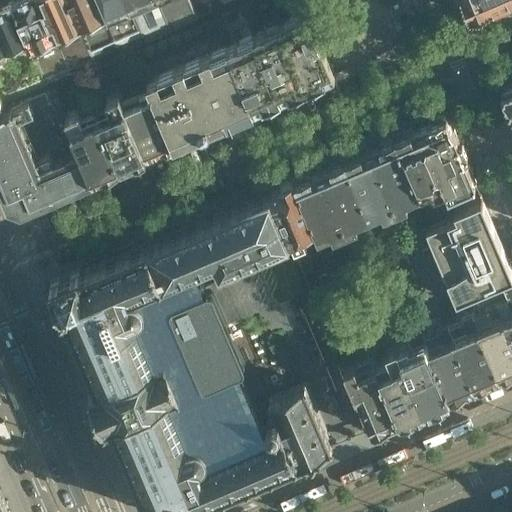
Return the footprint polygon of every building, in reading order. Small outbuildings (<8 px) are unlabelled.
[(59,43),(40,0),(15,0),(12,1),(30,45),(47,83),(71,72),(59,43)] [(93,56),(69,0),(40,0),(59,43),(71,72),(95,62),(93,56)] [(107,22),(97,0),(69,0),(93,56),(117,46),(107,22)] [(144,34),(129,0),(97,0),(107,22),(117,46),(144,34)] [(170,30),(158,0),(129,0),(144,34),(146,40),(170,30)] [(505,0),(463,0),(470,15),(505,0)] [(47,83),(30,45),(12,1),(0,6),(0,33),(25,92),(47,83)] [(335,73),(309,11),(280,23),(307,85),(335,73)] [(307,85),(280,23),(253,35),(280,97),(307,85)] [(165,52),(192,40),(188,30),(161,42),(165,52)] [(25,92),(0,33),(0,92),(2,98),(4,101),(15,97),(25,92)] [(280,97),(253,35),(227,47),(254,108),(280,97)] [(139,63),(165,52),(161,42),(135,53),(139,61),(139,63)] [(254,108),(227,47),(148,82),(174,143),(254,108)] [(112,72),(139,61),(135,53),(108,64),(112,72)] [(174,143),(148,82),(144,74),(129,80),(135,95),(139,94),(142,101),(127,107),(147,154),(174,143)] [(511,84),(501,89),(511,113),(511,84)] [(93,177),(66,116),(54,87),(0,110),(0,181),(10,206),(19,209),(93,177)] [(147,154),(127,107),(120,92),(106,98),(112,113),(100,118),(120,166),(147,154)] [(120,166),(100,118),(85,125),(79,110),(66,116),(93,177),(120,166)] [(477,183),(447,112),(421,123),(448,187),(446,188),(454,207),(482,195),(477,183)] [(448,187),(421,123),(396,134),(422,195),(433,190),(435,193),(446,188),(448,187)] [(422,195),(396,134),(370,145),(398,208),(408,204),(407,201),(422,195)] [(398,208),(370,145),(345,156),(371,217),(385,212),(386,213),(398,208)] [(371,217),(345,156),(321,166),(348,229),(359,224),(359,223),(371,217)] [(348,229),(321,166),(295,177),(315,225),(321,238),(333,233),(333,235),(348,229)] [(315,225),(295,177),(269,188),(270,191),(290,238),(294,248),(308,242),(303,231),(315,225)] [(333,445),(306,383),(270,399),(265,388),(261,389),(262,392),(184,425),(179,415),(185,413),(181,405),(176,407),(170,394),(179,390),(163,352),(154,356),(146,337),(232,298),(258,287),(245,257),(290,238),(270,191),(91,268),(90,267),(80,271),(80,270),(50,282),(52,286),(51,287),(50,293),(54,305),(60,308),(61,308),(63,312),(64,311),(68,321),(69,321),(95,380),(88,383),(94,398),(96,399),(97,399),(102,410),(101,410),(100,412),(106,427),(113,424),(138,483),(142,494),(140,494),(148,511),(180,511),(183,511),(182,510),(204,500),(204,499),(296,460),(296,461),(333,445)] [(511,272),(511,266),(494,224),(483,198),(409,229),(411,234),(384,246),(408,304),(423,297),(428,309),(500,278),(511,272)] [(278,278),(267,251),(255,256),(266,282),(278,278)] [(511,272),(500,278),(508,296),(498,300),(511,333),(511,272)] [(511,370),(511,333),(498,300),(489,304),(490,307),(475,314),(501,375),(511,370)] [(501,375),(475,314),(473,310),(461,315),(463,319),(449,325),(475,386),(501,375)] [(475,386),(449,325),(447,321),(439,325),(440,328),(425,335),(430,347),(450,397),(475,386)] [(450,397),(430,347),(425,335),(409,342),(408,339),(396,344),(423,408),(450,397)] [(423,408),(396,344),(386,348),(387,351),(375,357),(380,369),(400,418),(423,408)] [(380,369),(375,357),(374,355),(325,375),(351,437),(353,436),(353,434),(368,428),(368,429),(372,428),(372,430),(400,418),(380,369)] [(11,511),(7,502),(0,505),(0,511),(11,511)]
